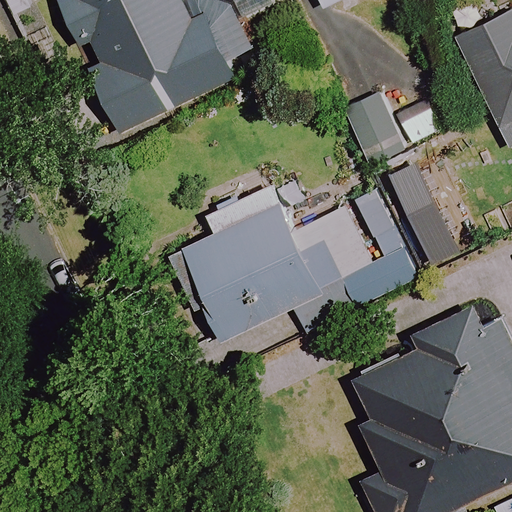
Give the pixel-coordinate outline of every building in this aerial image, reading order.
[(125,128),(230,77),(239,73),(207,7),(191,15),(184,0),(62,0),(82,40),(91,36),(102,59),(93,63),(125,128)] [(276,4),(273,0),(219,0),(233,27),(276,4)] [(511,10),(457,36),(509,145),(511,143),(511,10)] [(445,129),(433,105),(399,123),(411,147),(445,129)] [(379,182),(353,194),(388,270),(414,258),(379,182)] [(218,230),(168,253),(195,311),(206,306),(221,339),(294,305),(307,333),(355,311),(347,293),(381,277),(373,260),(348,203),(293,229),(272,184),(210,212),(218,230)] [(360,478),(376,511),(444,511),(511,479),(511,339),(493,301),(477,309),(472,299),(412,329),(417,338),(351,370),(372,412),(360,418),(383,466),(360,478)]
